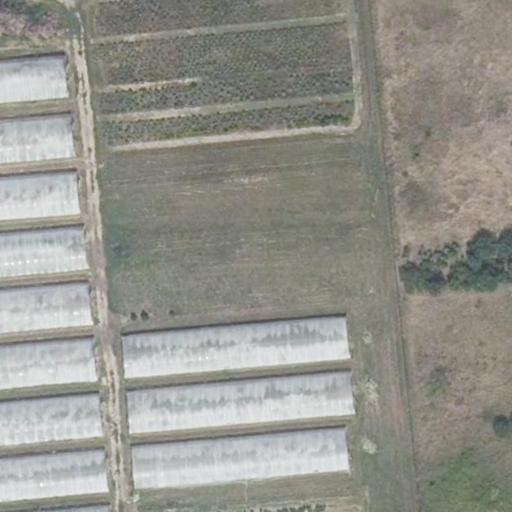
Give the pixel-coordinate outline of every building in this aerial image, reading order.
[(0,60),(0,104),(70,98),(66,55),(0,60)] [(71,114),(0,120),(0,165),(75,159),(71,114)] [(0,176),(0,224),(80,220),(78,172),(0,176)] [(0,233),(0,279),(88,272),(84,227),(0,233)] [(0,288),(0,336),(94,329),(90,282),(0,288)] [(118,338),(122,382),(348,362),(345,317),(118,338)] [(0,390),(97,382),(94,339),(0,347),(0,390)] [(121,394),(125,438),(351,418),(348,373),(121,394)] [(0,401),(0,446),(103,438),(99,393),(0,401)] [(129,449),(134,493),(347,472),(343,429),(129,449)] [(0,458),(0,502),(109,492),(105,449),(0,458)]
